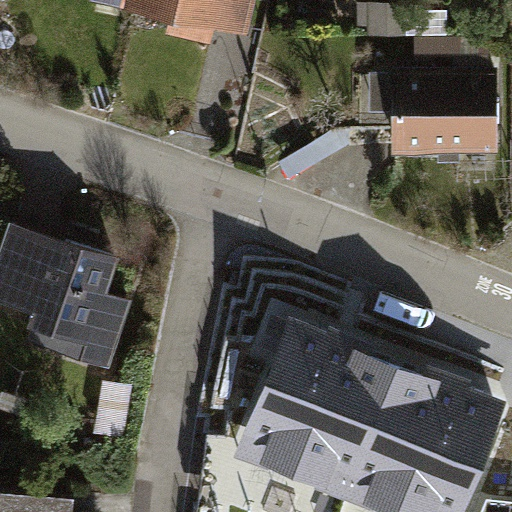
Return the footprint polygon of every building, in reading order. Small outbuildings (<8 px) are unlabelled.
[(97,0),(94,16),(145,28),(151,0),(97,0)] [(151,0),(145,28),(251,52),(263,0),(151,0)] [(373,11),(372,43),(422,44),(422,11),(373,11)] [(503,75),(399,73),(398,159),(502,160),(503,75)] [(123,265),(10,222),(0,248),(0,312),(30,323),(21,345),(105,376),(129,313),(108,305),(123,265)] [(295,325),(275,317),(266,339),(287,347),(255,425),(280,435),(273,452),(423,511),(425,511),(432,495),(456,505),(497,403),(446,382),(349,344),(296,323),(295,325)] [(80,511),(82,505),(0,491),(0,511),(80,511)]
